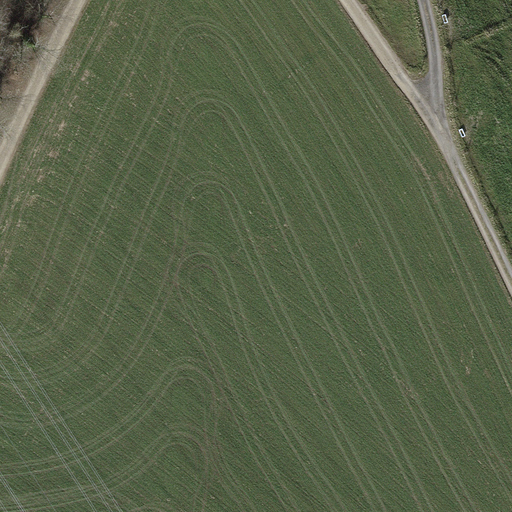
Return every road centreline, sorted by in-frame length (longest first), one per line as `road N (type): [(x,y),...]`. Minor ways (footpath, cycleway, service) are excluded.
road 1 (track): [(511,282),(429,105)]
road 2 (track): [(0,171),(77,0)]
road 3 (track): [(347,0),(429,105)]
